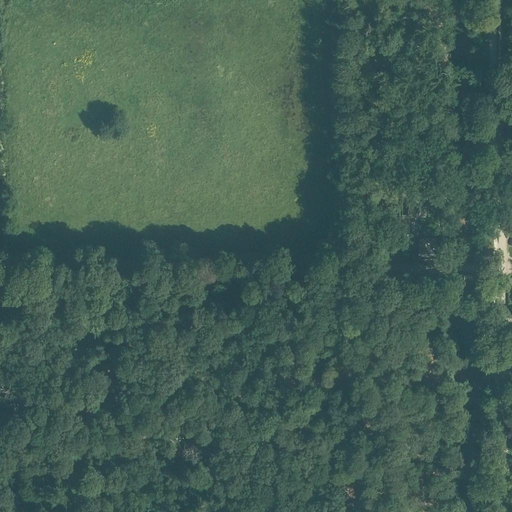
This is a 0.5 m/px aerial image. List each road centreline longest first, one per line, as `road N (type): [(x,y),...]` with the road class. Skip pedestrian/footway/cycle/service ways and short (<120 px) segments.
road 1 (track): [(0,279),(440,264)]
road 2 (track): [(500,511),(493,262)]
road 3 (track): [(488,166),(484,0)]
